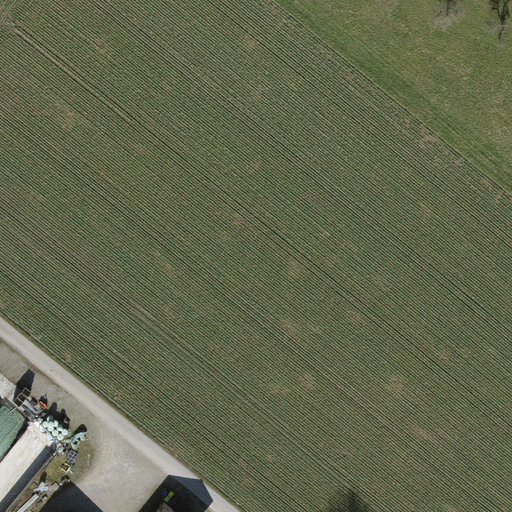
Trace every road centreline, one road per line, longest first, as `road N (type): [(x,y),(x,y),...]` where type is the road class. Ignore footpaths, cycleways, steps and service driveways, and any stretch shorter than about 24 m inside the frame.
road 1 (track): [(109,408),(234,511)]
road 2 (track): [(0,318),(109,408)]
